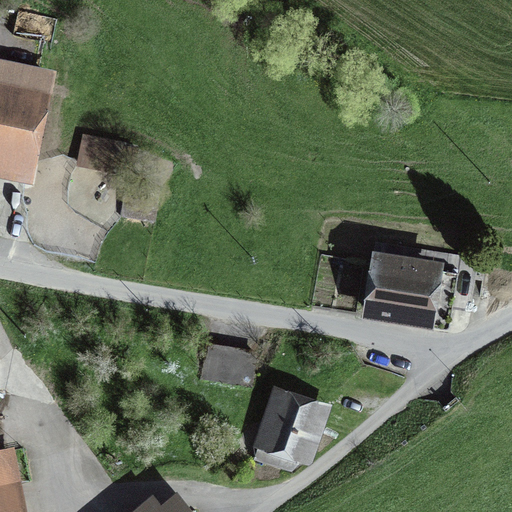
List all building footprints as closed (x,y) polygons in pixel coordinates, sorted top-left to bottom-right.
[(42,87),(0,79),(0,185),(23,190),(42,87)] [(84,128),(77,160),(139,173),(146,141),(84,128)] [(444,264),(371,258),(367,314),(439,320),(444,264)] [(206,372),(247,383),(255,349),(214,338),(206,372)] [(323,402),(273,386),(251,457),(301,473),(323,402)] [(0,511),(23,511),(12,451),(0,453),(0,511)] [(170,511),(157,496),(137,511),(170,511)]
